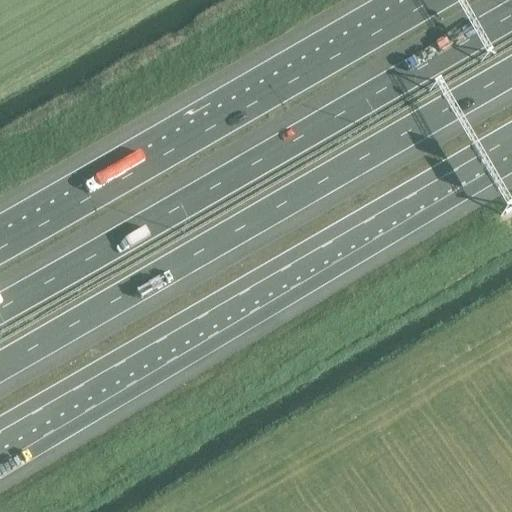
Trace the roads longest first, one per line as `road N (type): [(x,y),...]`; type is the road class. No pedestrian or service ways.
road 1 (motorway): [(0,431),(511,135)]
road 2 (motorway): [(0,367),(511,73)]
road 3 (motorway): [(511,15),(0,308)]
road 4 (motorway): [(435,0),(0,248)]
